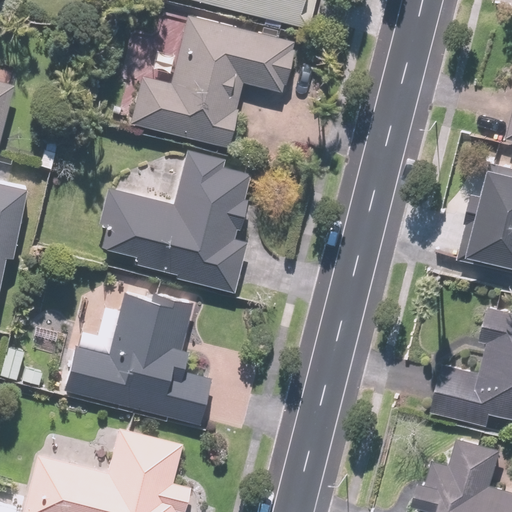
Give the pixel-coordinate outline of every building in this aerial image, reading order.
[(187,0),(309,29),(315,0),(187,0)] [(139,74),(127,125),(230,147),(242,94),(231,92),(234,78),(286,90),(297,42),(184,17),(170,81),(139,74)] [(0,124),(9,83),(0,81),(0,124)] [(137,255),(134,269),(233,291),(242,249),(234,247),(251,173),(220,166),(222,156),(187,148),(175,204),(105,189),(97,224),(103,225),(99,246),(137,255)] [(511,267),(511,168),(490,163),(483,195),(476,193),(460,255),(511,267)] [(16,260),(29,190),(0,185),(0,291),(6,258),(16,260)] [(67,343),(56,387),(198,423),(210,376),(186,370),(191,349),(185,347),(196,303),(147,291),(146,298),(122,291),(106,353),(67,343)] [(441,363),(429,410),(489,426),(493,412),(511,416),(511,309),(488,303),(479,340),(488,342),(480,374),(441,363)] [(33,456),(20,511),(173,511),(174,509),(182,511),(188,483),(171,479),(180,441),(117,426),(106,473),(33,456)] [(413,511),(403,509),(402,511),(511,511),(511,491),(492,486),(502,449),(457,437),(451,461),(434,457),(428,480),(423,479),(413,511)]
